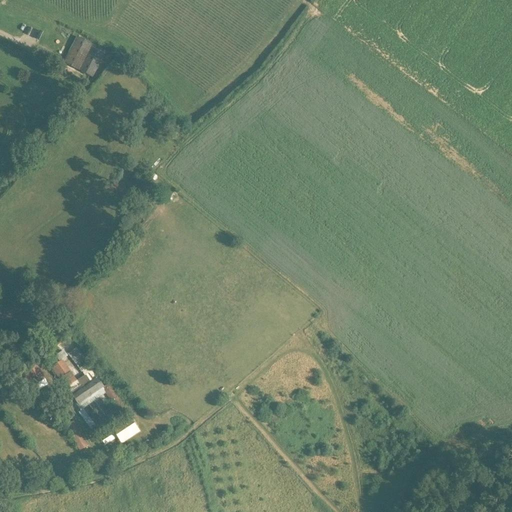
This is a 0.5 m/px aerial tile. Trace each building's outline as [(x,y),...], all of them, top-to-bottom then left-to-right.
[(92,79),(106,53),(77,39),(64,64),(92,79)] [(82,373),(92,365),(78,347),(68,355),(82,373)] [(77,381),(63,361),(52,369),(78,405),(77,406),(98,437),(123,420),(118,413),(128,406),(110,383),(106,386),(94,369),(77,381)] [(35,365),(22,372),(32,386),(34,385),(39,391),(48,385),(44,378),(35,365)] [(131,424),(129,420),(113,430),(116,434),(114,435),(116,439),(136,426),(134,422),(131,424)] [(79,452),(88,447),(74,422),(66,427),(79,452)]
